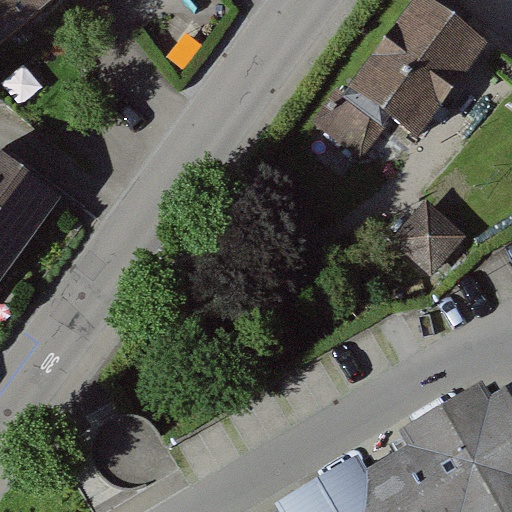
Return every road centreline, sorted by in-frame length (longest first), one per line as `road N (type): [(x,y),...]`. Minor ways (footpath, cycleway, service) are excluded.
road 1 (tertiary): [(304,0),(0,415)]
road 2 (residential): [(202,511),(511,341)]
